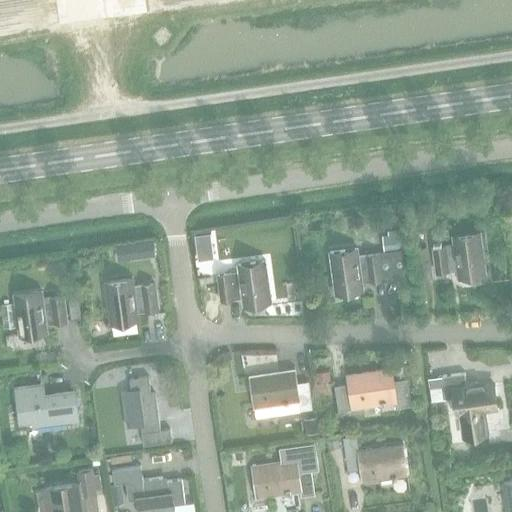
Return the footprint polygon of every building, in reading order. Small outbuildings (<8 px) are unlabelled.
[(431,218),(429,203),(417,204),(419,219),(431,218)] [(383,251),(401,248),(399,230),(387,232),(387,234),(381,235),(383,251)] [(484,273),(479,232),(452,235),(453,243),(432,246),(435,271),(456,268),(457,276),(484,273)] [(151,240),(132,243),(135,258),(153,255),(151,240)] [(329,252),(334,292),(362,289),(361,281),(382,278),(379,253),(358,256),(357,248),(329,252)] [(270,300),(265,260),(237,264),(238,271),(217,274),(221,298),(241,296),(242,304),(270,300)] [(132,277),(104,281),(109,322),(137,318),(136,311),(157,308),(154,283),(133,286),(132,277)] [(13,294),(18,334),(46,330),(45,323),(66,320),(63,295),(42,297),(41,290),(13,294)] [(55,350),(48,351),(49,360),(56,359),(55,350)] [(152,393),(150,374),(151,374),(149,362),(135,364),(136,376),(128,377),(130,388),(122,390),(126,426),(140,424),(143,444),(172,440),(170,427),(161,428),(156,392),(152,393)] [(40,367),(31,368),(32,376),(41,374),(40,367)] [(294,368),(250,375),(256,417),(299,411),(299,409),(312,408),(311,399),(315,398),(313,384),(309,385),(308,381),(296,382),(294,368)] [(364,412),(363,405),(396,400),(391,369),(347,375),(348,383),(334,385),(339,416),(364,412)] [(317,382),(330,380),(329,370),(316,372),(317,382)] [(442,399),(445,399),(455,397),(457,413),(460,413),(464,436),(486,433),(483,410),(496,408),(492,383),(466,387),(464,372),(427,378),(433,414),(444,412),(442,399)] [(326,382),(313,384),(315,399),(328,397),(326,382)] [(41,384),(16,386),(20,421),(33,420),(33,425),(76,420),(73,391),(43,395),(41,384)] [(316,417),(304,419),(306,434),(319,432),(316,417)] [(362,481),(407,475),(402,443),(358,449),(356,435),(342,437),(346,461),(359,459),(362,481)] [(327,449),(339,447),(338,438),(325,440),(327,449)] [(300,496),(314,494),(310,469),(298,470),(296,458),(252,464),(256,496),(299,490),(300,496)] [(185,502),(184,498),(182,478),(163,480),(162,476),(142,479),(140,464),(112,468),(114,483),(125,481),(128,500),(136,499),(138,511),(175,507),(174,504),(185,502)] [(46,497),(39,498),(41,511),(47,511),(48,511),(47,511),(84,511),(82,494),(94,492),(94,489),(100,488),(97,474),(92,475),(91,469),(78,471),(80,483),(44,488),(46,497)] [(502,511),(511,511),(511,480),(502,482),(506,511),(502,511)] [(120,483),(109,485),(112,504),(123,503),(120,483)]
